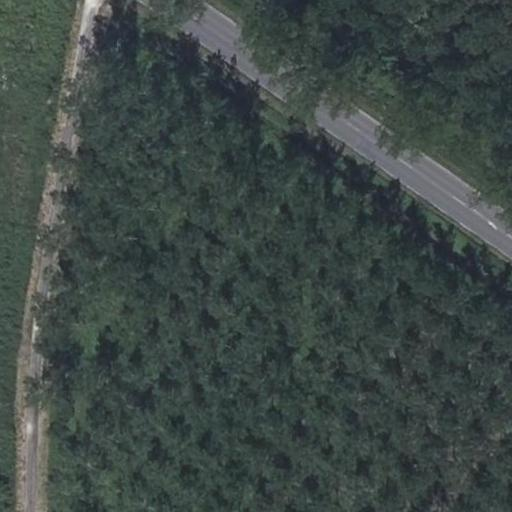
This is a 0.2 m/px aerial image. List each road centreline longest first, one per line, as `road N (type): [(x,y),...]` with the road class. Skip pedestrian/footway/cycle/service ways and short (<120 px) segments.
road 1 (unclassified): [(118,0),(71,159),(39,511)]
road 2 (primary): [(511,234),(168,0)]
